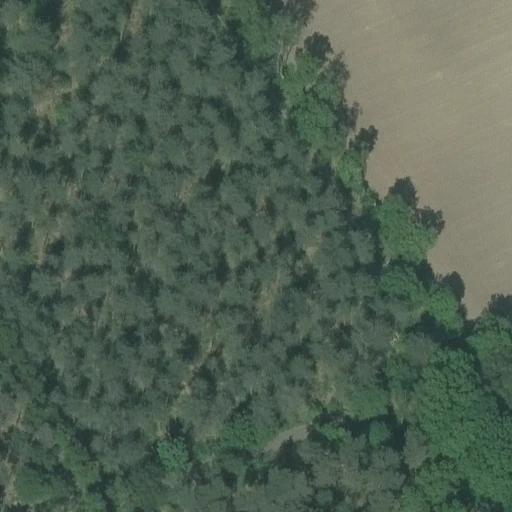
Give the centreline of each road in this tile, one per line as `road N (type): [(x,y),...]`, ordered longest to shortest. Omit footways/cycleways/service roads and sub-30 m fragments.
road 1 (track): [(511,428),(217,0)]
road 2 (track): [(468,365),(50,511)]
